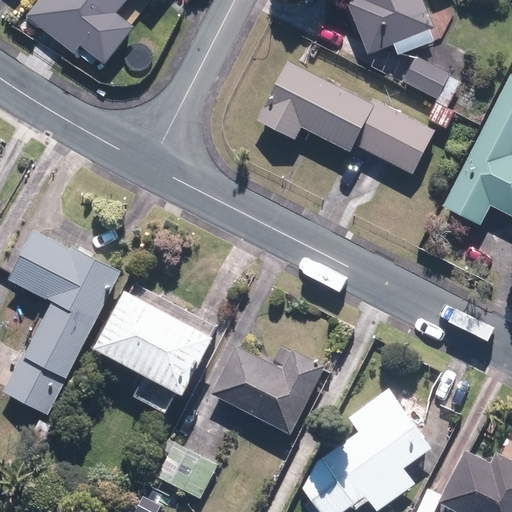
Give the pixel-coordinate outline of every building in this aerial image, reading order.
[(60,0),(81,16),(90,5),(111,21),(127,0),(151,0),(153,1),(153,0),(60,0)] [(434,28),(422,0),(356,0),(350,3),(371,54),(434,28)] [(419,59),(406,82),(437,99),(450,76),(419,59)] [(373,106),(289,63),(259,120),(296,140),(302,127),(351,152),(355,144),(414,175),(436,132),(376,101),(373,106)] [(511,75),(445,207),(480,225),(490,206),(511,216),(511,75)] [(50,414),(122,272),(72,248),(72,249),(35,231),(10,281),(54,303),(27,356),(25,355),(6,392),(50,414)] [(127,293),(96,350),(184,396),(214,339),(127,293)] [(238,346),(213,394),(292,434),(327,367),(294,350),(283,370),(238,346)] [(306,487),(323,511),(344,511),(368,495),(377,508),(411,483),(402,470),(431,450),(389,391),(349,419),(359,433),(320,462),(306,487)] [(153,473),(200,497),(217,465),(170,441),(153,473)] [(466,451),(440,503),(457,511),(511,511),(511,461),(497,454),(492,464),(466,451)]
